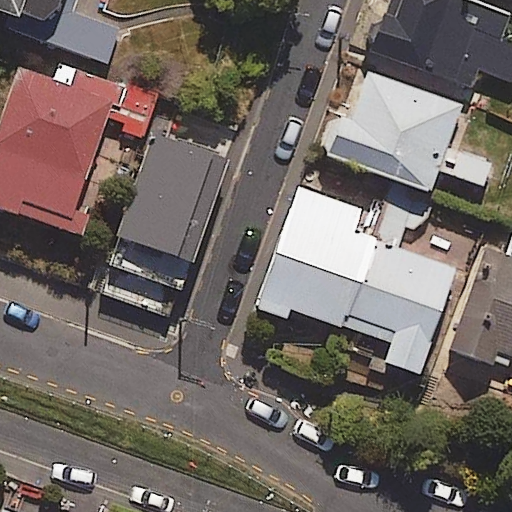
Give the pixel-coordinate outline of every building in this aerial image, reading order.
[(0,0),(0,19),(24,28),(21,37),(106,67),(118,33),(57,12),(61,0),(0,0)] [(507,20),(452,0),(391,0),(371,55),(470,90),(477,71),(511,83),(511,45),(499,41),(507,20)] [(348,119),(340,116),(324,157),(432,200),(442,175),(482,191),(492,167),(442,148),(458,106),(367,70),(348,119)] [(87,220),(74,216),(104,123),(116,127),(127,93),(68,74),(63,89),(19,75),(9,107),(0,104),(0,213),(81,240),(87,220)] [(236,135),(162,109),(98,293),(172,319),(236,135)] [(297,190),(256,316),(284,325),(288,313),(391,347),(385,367),(419,378),(454,271),(396,252),(411,206),(385,197),(379,217),(297,190)] [(511,359),(511,262),(486,253),(450,353),(502,372),(507,358),(511,359)]
